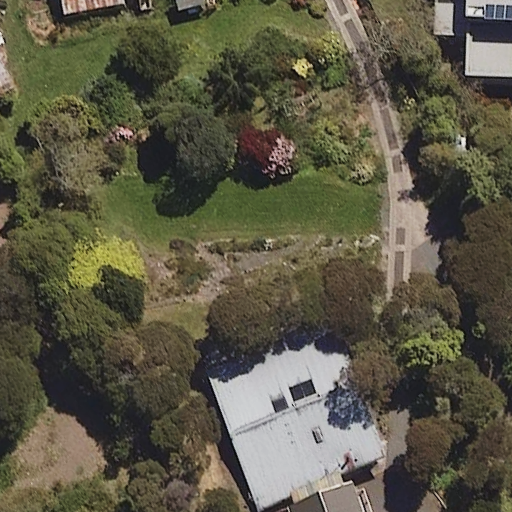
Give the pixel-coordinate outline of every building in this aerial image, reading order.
[(134,0),(63,0),(65,15),(135,5),(134,0)] [(511,0),(437,0),(436,42),(467,43),(466,85),(511,86),(511,0)] [(0,96),(13,91),(0,58),(0,96)] [(383,464),(334,335),(209,383),(257,511),(383,464)] [(358,511),(354,497),(307,511),(358,511)]
